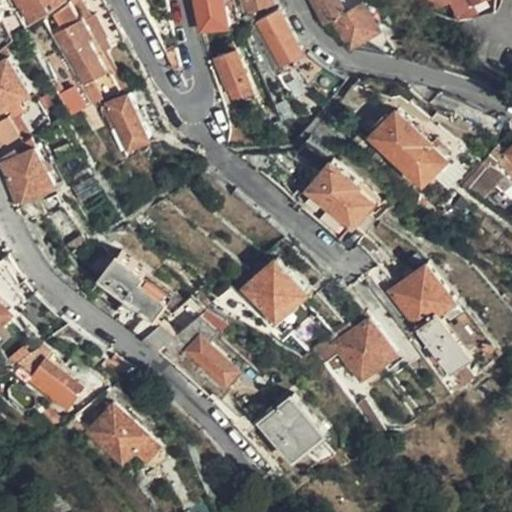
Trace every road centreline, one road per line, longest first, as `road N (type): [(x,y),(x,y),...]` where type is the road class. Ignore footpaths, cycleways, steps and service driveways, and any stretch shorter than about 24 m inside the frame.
road 1 (residential): [(0,205),(30,269),(230,441)]
road 2 (residential): [(511,116),(447,92),(347,71),(304,30),(292,0)]
road 3 (residential): [(205,130),(218,167),(348,267)]
road 4 (residential): [(205,130),(184,125),(113,0)]
road 5 (residential): [(184,0),(205,130)]
